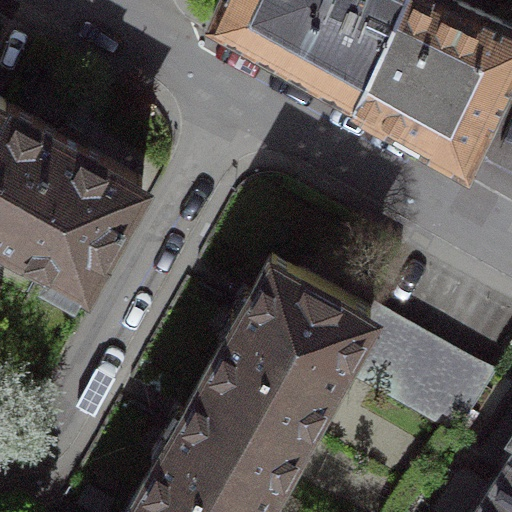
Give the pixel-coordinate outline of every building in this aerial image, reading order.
[(216,0),(212,9),(353,88),(393,0),(216,0)] [(484,110),(506,64),(511,66),(511,0),(393,0),(353,88),(412,121),(466,151),(485,110),(484,110)] [(7,99),(0,111),(0,227),(87,276),(143,176),(143,175),(75,137),(7,99)] [(205,370),(303,425),(340,361),(458,427),(492,373),(273,249),(251,288),(257,291),(253,298),(249,305),(240,299),(239,300),(236,298),(218,331),(225,335),(205,370)] [(138,489),(178,511),(254,511),(303,425),(205,370),(184,406),(190,410),(186,417),(182,424),(173,418),(172,419),(169,418),(151,450),(158,453),(138,489)] [(472,511),(511,511),(511,408),(485,451),(504,463),(472,511)] [(178,511),(138,489),(124,511),(178,511)]
